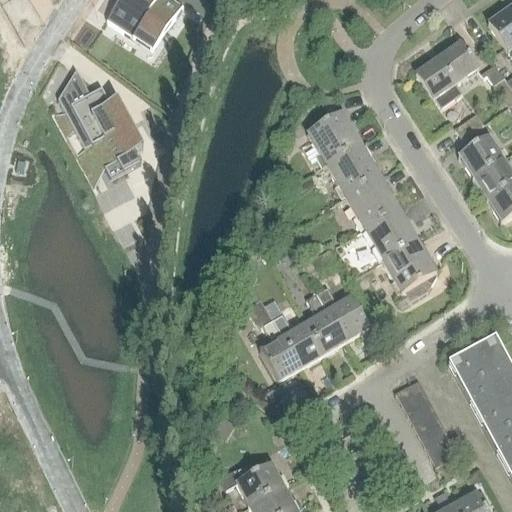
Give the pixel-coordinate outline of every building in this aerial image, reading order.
[(148,62),(178,17),(151,0),(122,0),(102,32),(148,62)] [(170,0),(202,21),(208,10),(193,0),(170,0)] [(511,17),(510,14),(488,29),(511,63),(511,17)] [(437,64),(455,90),(477,74),(460,49),(437,64)] [(461,99),(455,90),(437,64),(415,80),(433,105),(440,114),(461,99)] [(496,69),(482,78),(485,82),(487,80),(496,92),(510,114),(511,112),(511,92),(509,88),(506,85),(496,69)] [(136,158),(143,154),(116,105),(109,109),(101,94),(89,101),(75,75),(57,105),(90,165),(97,161),(110,184),(141,167),(136,158)] [(308,140),(327,173),(362,152),(353,138),(355,136),(350,128),(348,130),(342,119),(308,140)] [(478,120),(456,135),(464,146),(466,150),(488,135),(486,131),(478,120)] [(472,184),(503,165),(488,142),(458,161),(472,184)] [(362,152),(327,173),(345,204),(381,183),(373,171),(375,170),(369,160),(367,161),(362,152)] [(472,184),(486,206),(511,189),(511,179),(503,165),(472,184)] [(286,182),(271,191),(277,201),(291,193),(286,182)] [(345,204),(364,236),(399,216),(391,202),(393,201),(388,192),(386,193),(381,183),(345,204)] [(511,221),(511,189),(486,206),(500,229),(511,221)] [(399,216),(364,236),(383,269),(418,248),(410,235),(412,234),(407,224),(405,225),(399,216)] [(424,258),(418,248),(383,269),(401,300),(426,286),(432,289),(437,281),(436,279),(437,279),(428,265),(430,265),(426,257),(424,258)] [(311,266),(303,271),(310,282),(317,277),(311,266)] [(327,294),(317,300),(345,350),(370,336),(352,305),(338,313),(327,294)] [(262,306),(256,296),(248,301),(254,311),(262,306)] [(323,363),(345,350),(317,300),(306,306),(317,325),(305,332),(323,363)] [(278,389),(302,375),(273,326),(262,307),(250,314),(250,320),(256,331),(262,335),(263,334),(272,350),(259,358),(278,389)] [(283,320),(273,326),(302,375),(323,363),(305,332),(293,338),(283,320)] [(401,327),(388,335),(395,347),(408,339),(401,327)] [(511,377),(496,346),(449,371),(476,422),(511,403),(511,377)] [(419,388),(397,400),(402,410),(425,398),(419,388)] [(402,410),(407,420),(430,408),(425,398),(402,410)] [(511,403),(476,422),(502,472),(511,466),(511,403)] [(407,420),(413,430),(436,418),(430,408),(407,420)] [(436,418),(413,430),(419,441),(441,429),(436,418)] [(222,422),(213,437),(224,443),(232,429),(222,422)] [(424,451),(447,439),(441,429),(419,441),(424,451)] [(447,439),(424,451),(430,461),(452,449),(447,439)] [(452,449),(430,461),(436,473),(459,461),(452,449)] [(511,466),(502,472),(511,491),(511,466)] [(237,490),(248,511),(252,511),(284,495),(288,492),(283,482),(279,484),(272,471),(259,477),(253,467),(220,483),(226,495),(237,490)] [(284,495),(252,511),(298,511),(295,504),(290,506),(284,495)] [(464,505),(452,511),(481,511),(472,495),(462,501),(464,505)]
